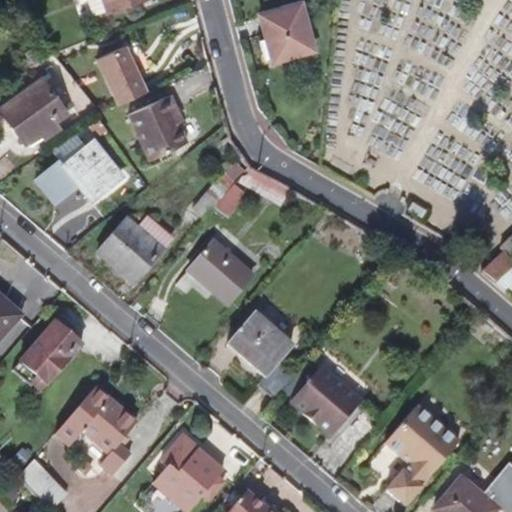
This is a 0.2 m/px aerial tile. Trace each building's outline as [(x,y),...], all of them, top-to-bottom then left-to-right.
[(139,0),(103,0),(108,11),(139,0)] [(301,3),(259,15),(266,39),(259,41),(264,61),(271,59),(272,63),(314,51),(301,3)] [(96,59),(117,106),(145,93),(124,47),(96,59)] [(31,69),(42,60),(32,49),(25,54),(29,59),(27,64),(22,67),(24,70),(29,67),(31,69)] [(40,79),(0,108),(0,111),(24,144),(39,133),(44,139),(59,127),(55,121),(66,114),(40,79)] [(182,122),(169,95),(128,115),(149,160),(186,143),(177,124),(182,122)] [(50,168),(69,191),(77,184),(91,201),(121,177),(92,141),(81,150),(63,165),(59,161),(50,168)] [(243,175),(249,168),(242,158),(236,164),(243,175)] [(243,175),(236,164),(218,181),(212,187),(192,210),(204,220),(215,208),(233,187),(237,182),(243,175)] [(243,175),(237,182),(281,206),(290,190),(279,183),(250,169),(249,168),(243,175)] [(244,193),(233,187),(215,208),(228,219),(244,193)] [(421,218),(424,211),(413,204),(409,211),(421,218)] [(97,252),(134,284),(172,240),(148,219),(138,231),(125,219),(97,252)] [(511,261),(511,237),(500,249),(503,252),(511,261)] [(211,243),(187,271),(228,305),(251,278),(211,243)] [(497,281),(511,267),(511,261),(503,252),(482,272),(495,284),(497,281)] [(511,267),(497,281),(495,284),(506,296),(510,292),(511,289),(511,267)] [(0,338),(20,316),(0,298),(0,338)] [(257,386),(274,401),(282,392),(295,377),(277,362),(291,347),(253,314),(226,345),(242,359),(264,378),(257,386)] [(58,318),(11,371),(24,382),(32,373),(43,383),(46,386),(81,346),(70,336),(74,331),(58,318)] [(315,373),(305,365),(295,377),(282,392),(292,400),(289,403),(330,437),(360,403),(319,368),(315,373)] [(32,373),(24,382),(30,388),(35,383),(39,387),(43,383),(32,373)] [(136,424),(93,388),(54,435),(68,446),(81,432),(109,454),(99,466),(112,476),(130,457),(118,447),(136,424)] [(416,407),(383,444),(407,464),(385,491),(404,507),(458,442),(416,407)] [(22,450),(14,459),(21,466),(30,457),(29,456),(32,453),(27,450),(25,452),(22,450)] [(152,484),(184,511),(188,511),(222,472),(196,450),(176,474),(167,467),(152,484)] [(14,459),(11,463),(19,469),(21,466),(14,459)] [(46,474),(33,460),(18,476),(51,510),(66,495),(46,474)] [(494,511),(495,511),(461,482),(435,511),(494,511)] [(7,484),(1,489),(12,501),(18,495),(7,484)] [(267,511),(246,494),(230,511),(267,511)]
